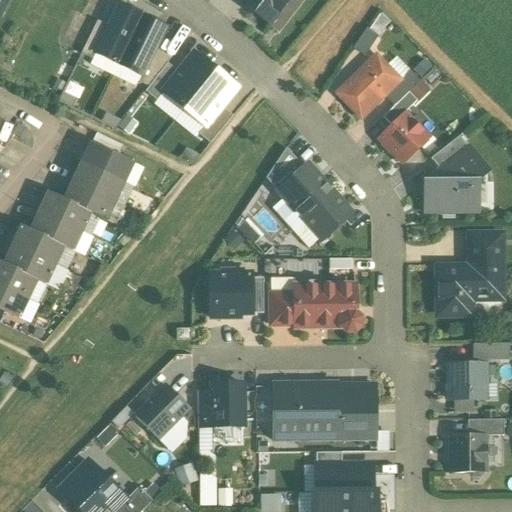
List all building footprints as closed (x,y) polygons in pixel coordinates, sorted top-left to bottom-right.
[(241,0),(239,3),(268,26),(288,0),(241,0)] [(107,27),(94,54),(95,55),(118,66),(141,18),(118,6),(107,27)] [(165,29),(141,18),(118,66),(140,77),(141,77),(154,51),(165,29)] [(97,22),(81,55),(93,60),(95,55),(94,54),(107,27),(97,22)] [(366,30),(353,50),(364,58),(378,38),(366,30)] [(171,59),(154,51),(141,77),(140,77),(137,83),(148,88),(167,65),(171,59)] [(214,73),(193,55),(178,74),(162,93),(163,94),(184,111),(214,73)] [(375,57),(336,95),(361,121),(384,98),(400,82),(375,57)] [(178,74),(167,65),(148,88),(145,93),(156,102),(163,94),(162,93),(178,74)] [(214,73),(184,111),(204,128),(205,129),(221,109),(236,90),(214,73)] [(400,82),(384,98),(394,108),(408,94),(420,83),(410,73),(400,82)] [(66,82),(61,102),(77,106),(82,86),(66,82)] [(394,108),(382,119),(391,128),(403,115),(416,103),(408,94),(394,108)] [(221,109),(205,129),(204,128),(198,136),(209,145),(232,118),(221,109)] [(428,141),(403,115),(391,128),(378,140),(403,166),(428,141)] [(121,148),(96,136),(91,146),(116,157),(121,148)] [(429,160),(437,169),(466,145),(459,136),(429,160)] [(486,169),(466,145),(437,169),(431,174),(435,179),(473,179),(486,169)] [(91,146),(82,165),(123,185),(132,165),(116,157),(91,146)] [(286,150),(265,180),(277,193),(303,169),(286,150)] [(123,185),(82,165),(73,184),(114,203),(123,185)] [(333,196),(307,166),(303,169),(277,193),(286,203),(283,206),(291,215),(294,212),(304,223),(333,196)] [(435,179),(419,179),(419,215),(477,215),(477,179),(473,179),(435,179)] [(114,203),(73,184),(64,203),(89,215),(105,222),(114,203)] [(64,203),(48,195),(39,214),(80,234),(89,215),(64,203)] [(333,196),(304,223),(321,242),(351,215),(333,196)] [(80,234),(39,214),(31,233),(62,248),(71,253),(80,234)] [(31,233),(22,229),(13,248),(53,267),(62,248),(31,233)] [(500,300),(500,238),(469,238),(469,270),(437,270),(438,317),(468,316),(468,300),(500,300)] [(53,267),(13,248),(4,266),(35,282),(44,286),(53,267)] [(4,266),(0,264),(0,288),(26,301),(35,282),(4,266)] [(250,274),(208,273),(208,318),(249,318),(249,314),(250,277),(250,274)] [(263,277),(250,277),(249,314),(263,314),(263,277)] [(353,288),(321,289),(317,283),(303,283),(300,289),(295,289),(295,296),(295,327),(295,329),(339,328),(345,334),(354,334),(360,328),(360,320),(354,314),(353,288)] [(26,301),(0,288),(0,311),(4,313),(17,320),(26,301)] [(295,327),(295,296),(270,296),(270,327),(295,327)] [(190,330),(175,330),(175,342),(190,342),(190,330)] [(508,359),(508,345),(472,346),(472,360),(508,359)] [(485,402),(484,366),(448,367),(449,402),(485,402)] [(336,385),(272,386),(272,443),(337,442),(336,387),(336,385)] [(243,428),(242,386),(211,386),(211,393),(211,429),(243,428)] [(166,387),(135,419),(157,441),(188,410),(166,387)] [(375,442),(375,387),(336,387),(337,442),(375,442)] [(211,429),(211,393),(197,393),(197,429),(211,429)] [(503,437),(503,422),(467,422),(467,438),(485,438),(503,437)] [(467,438),(458,438),(449,438),(449,475),(467,475),(468,475),(471,478),(478,478),(481,475),(485,474),(485,438),(467,438)] [(341,454),(317,454),(317,467),(342,467),(341,454)] [(126,501),(87,463),(59,492),(79,511),(116,511),(126,502),(126,501)] [(191,464),(175,469),(180,485),(196,480),(191,464)] [(317,467),(310,468),(311,494),(372,494),(372,467),(342,467),(317,467)] [(198,474),(198,506),(215,507),(216,474),(198,474)] [(217,506),(232,506),(232,488),(217,488),(217,506)] [(142,511),(152,503),(138,489),(126,501),(126,502),(116,511),(142,511)] [(279,511),(279,494),(259,495),(259,511),(279,511)] [(372,494),(311,494),(311,511),(376,511),(376,494),(372,494)]
